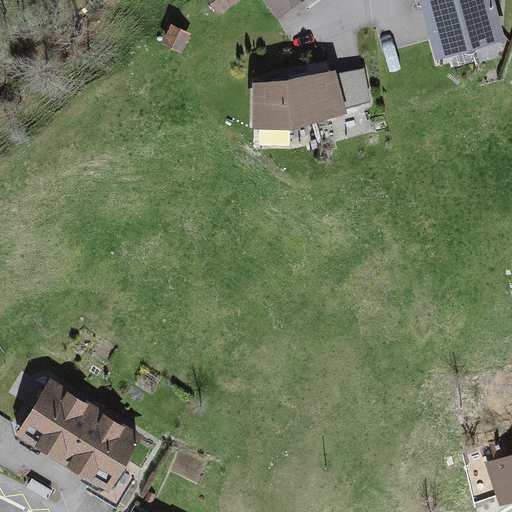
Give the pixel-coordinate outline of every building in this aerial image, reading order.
[(233,0),(211,0),(219,11),(233,0)] [(267,0),(277,13),(294,0),(267,0)] [(427,4),(438,44),(448,49),(491,37),(496,28),(488,0),(418,0),(420,6),(427,4)] [(186,35),(173,28),(166,42),(180,48),(186,35)] [(288,81),(256,84),(256,122),(260,123),(259,139),(263,143),(290,143),(290,123),(293,122),(342,109),(342,106),(368,100),(362,71),(333,76),(333,74),(288,81)] [(137,436),(51,383),(35,410),(31,408),(21,423),(23,430),(107,483),(114,481),(124,466),(120,463),(137,436)] [(501,488),(504,499),(507,501),(510,500),(510,497),(511,496),(511,436),(493,443),(491,441),(461,452),(472,497),(501,488)] [(53,490),(31,478),(27,485),(49,497),(53,490)] [(130,511),(147,511),(136,503),(130,511)]
